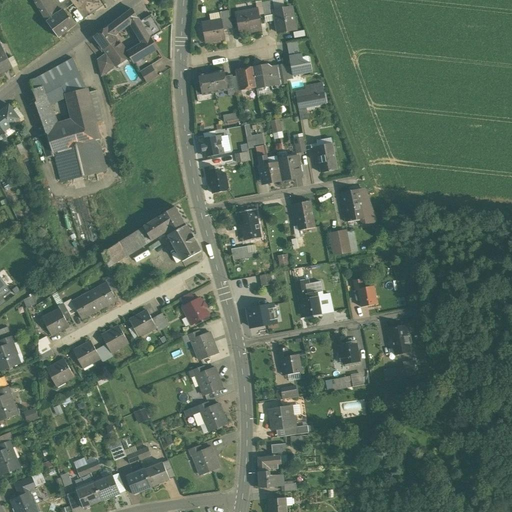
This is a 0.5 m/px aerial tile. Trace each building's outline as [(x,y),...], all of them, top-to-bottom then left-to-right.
[(57,0),(33,0),(47,22),(54,17),(51,13),(61,7),(57,0)] [(65,0),(57,0),(61,7),(51,13),(54,17),(58,14),(58,15),(64,10),(64,11),(67,9),(62,3),(65,0)] [(65,0),(62,3),(67,9),(73,4),(70,0),(65,0)] [(80,2),(79,2),(77,0),(70,0),(73,4),(77,9),(82,5),(80,2)] [(282,0),(277,0),(273,1),(274,11),(284,9),(282,0)] [(262,1),(255,2),(257,10),(258,16),(264,14),(262,3),(262,1)] [(273,1),(262,3),(264,14),(265,17),(274,15),(274,11),(273,1)] [(274,11),(274,15),(278,33),(296,30),(292,8),(284,9),(274,11)] [(64,11),(64,10),(58,15),(58,14),(54,17),(47,22),(59,38),(75,25),(64,11)] [(139,22),(140,22),(133,10),(128,13),(127,13),(134,22),(130,24),(142,44),(144,47),(152,42),(150,39),(139,22)] [(257,10),(237,14),(240,34),(261,30),(258,16),(257,10)] [(229,11),(220,13),(221,20),(223,30),(232,29),(229,11)] [(127,13),(108,28),(114,37),(130,24),(134,22),(127,13)] [(140,22),(139,22),(150,39),(162,32),(151,15),(140,22)] [(221,20),(202,24),(206,43),(225,39),(223,30),(221,20)] [(108,28),(94,37),(99,44),(98,45),(102,50),(103,49),(104,50),(116,41),(117,40),(114,37),(108,28)] [(142,44),(129,52),(135,63),(136,62),(143,58),(144,60),(150,56),(149,54),(156,50),(157,50),(150,39),(152,42),(144,47),(142,44)] [(116,41),(104,50),(106,54),(107,54),(114,63),(126,55),(116,41)] [(0,43),(0,73),(12,68),(0,43)] [(114,63),(107,54),(106,54),(97,61),(101,77),(116,66),(114,63)] [(302,54),(289,57),(293,76),(312,73),(311,63),(304,65),(302,54)] [(73,59),(31,82),(31,83),(31,84),(36,102),(35,103),(44,128),(56,125),(50,106),(67,98),(66,94),(87,89),(73,59)] [(151,65),(140,72),(147,84),(158,77),(151,65)] [(268,66),(253,68),(256,87),(256,88),(274,85),(271,68),(268,66)] [(284,66),(277,67),(280,84),(288,83),(284,66)] [(277,67),(271,68),(274,85),(280,84),(277,67)] [(253,68),(238,71),(241,90),(256,87),(253,68)] [(224,71),(211,73),(215,92),(228,90),(225,77),(224,71)] [(211,73),(199,76),(200,82),(202,95),(215,92),(211,73)] [(232,76),(225,77),(228,90),(235,89),(232,76)] [(322,83),(306,86),(306,90),(295,92),(296,98),(304,97),(306,108),(326,104),(322,83)] [(87,89),(66,94),(67,98),(73,126),(76,125),(79,144),(98,140),(98,139),(95,124),(88,94),(87,89)] [(97,92),(88,94),(95,124),(104,121),(97,92)] [(304,97),(296,98),(299,109),(306,108),(304,97)] [(9,106),(0,112),(0,127),(3,132),(19,119),(11,109),(9,106)] [(225,122),(239,119),(238,113),(224,116),(225,122)] [(281,131),(279,121),(272,123),(274,133),(281,131)] [(56,125),(44,128),(46,134),(47,134),(58,130),(56,125)] [(58,130),(47,134),(53,153),(54,152),(79,144),(76,125),(73,126),(58,130)] [(53,153),(47,134),(40,136),(47,158),(54,156),(53,153)] [(262,135),(248,137),(250,149),(265,146),(262,135)] [(216,137),(205,139),(201,140),(204,157),(223,153),(220,136),(216,137)] [(303,138),(294,140),(296,153),(306,151),(303,138)] [(98,140),(79,144),(54,152),(61,182),(106,171),(98,140)] [(322,146),(313,148),(315,157),(314,157),(316,167),(320,166),(321,173),(337,170),(334,153),(331,153),(330,145),(322,147),(322,146)] [(21,146),(14,149),(17,157),(25,154),(21,146)] [(249,152),(236,154),(238,163),(250,161),(249,152)] [(297,155),(278,159),(278,163),(282,181),(302,177),(297,155)] [(278,163),(268,165),(267,157),(258,158),(260,168),(263,167),(266,183),(282,181),(278,163)] [(225,174),(215,175),(213,167),(205,168),(207,178),(210,177),(213,193),(229,191),(225,174)] [(359,192),(340,196),(342,205),(345,222),(365,218),(359,192)] [(310,201),(291,205),(293,214),(292,214),(295,226),(298,226),(299,231),(315,228),(310,201)] [(185,226),(175,207),(143,227),(151,241),(166,232),(182,262),(201,252),(195,241),(196,241),(193,236),(192,236),(186,225),(185,226)] [(256,212),(237,216),(239,225),(238,225),(241,236),(244,236),(245,241),(261,238),(256,212)] [(143,227),(118,243),(126,257),(151,241),(143,227)] [(346,232),(330,234),(334,256),(350,253),(346,232)] [(301,238),(291,239),(293,249),(303,247),(301,238)] [(118,243),(101,254),(109,268),(126,257),(118,243)] [(248,246),(231,250),(233,260),(250,257),(249,253),(248,246)] [(279,266),(289,263),(287,253),(277,255),(279,266)] [(303,268),(293,270),(297,292),(306,290),(305,285),(304,276),(303,268)] [(270,274),(260,276),(262,287),(273,285),(270,274)] [(113,276),(105,280),(107,283),(107,282),(113,292),(120,289),(113,276)] [(374,287),(364,289),(362,280),(354,282),(355,291),(357,300),(360,300),(361,307),(377,304),(374,287)] [(107,283),(89,292),(99,310),(117,300),(113,292),(107,282),(107,283)] [(320,282),(315,283),(317,297),(318,297),(318,298),(324,297),(320,282)] [(315,283),(305,285),(306,290),(308,299),(317,297),(315,283)] [(7,287),(0,292),(0,306),(6,302),(2,297),(10,291),(7,287)] [(317,297),(308,299),(306,290),(297,292),(299,301),(298,301),(300,311),(304,310),(305,317),(321,314),(318,298),(318,297),(317,297)] [(89,292),(72,302),(77,311),(82,320),(99,310),(89,292)] [(191,293),(180,299),(184,306),(195,301),(191,293)] [(184,306),(182,307),(191,325),(209,316),(200,298),(195,301),(184,306)] [(71,300),(64,303),(70,315),(77,311),(72,302),(71,300)] [(70,315),(64,303),(58,307),(59,309),(60,309),(65,318),(70,315)] [(273,306),(245,311),(248,328),(276,322),(273,306)] [(59,309),(42,318),(52,336),(69,327),(65,318),(60,309),(59,309)] [(147,310),(129,320),(139,338),(156,328),(152,319),(147,310)] [(162,313),(157,316),(164,329),(169,326),(162,313)] [(164,329),(157,316),(152,319),(156,328),(158,331),(164,329)] [(0,334),(9,331),(7,326),(0,328),(0,334)] [(119,326),(102,335),(106,344),(111,353),(129,343),(119,326)] [(396,328),(387,330),(391,348),(394,348),(395,355),(410,352),(407,335),(397,337),(396,328)] [(199,331),(188,335),(190,341),(201,336),(199,331)] [(201,336),(190,341),(191,341),(199,360),(218,353),(218,352),(217,352),(210,334),(211,334),(210,333),(201,336)] [(46,336),(38,341),(39,350),(49,345),(51,344),(46,336)] [(11,337),(0,341),(2,347),(13,343),(11,337)] [(345,337),(336,339),(338,348),(339,358),(343,357),(344,364),(359,361),(356,344),(346,346),(345,337)] [(92,341),(74,351),(84,368),(101,359),(96,350),(92,341)] [(2,347),(0,347),(0,369),(0,370),(0,371),(19,364),(16,355),(15,356),(10,345),(13,344),(13,343),(2,347)] [(111,353),(106,344),(101,347),(108,360),(113,357),(111,353)] [(49,345),(39,350),(39,357),(51,350),(49,345)] [(108,360),(101,347),(96,350),(101,359),(103,362),(108,360)] [(298,355),(288,357),(287,348),(278,350),(280,359),(282,370),(285,369),(286,375),(301,372),(298,355)] [(51,350),(39,357),(39,363),(54,354),(51,350)] [(64,360),(47,369),(57,387),(74,378),(64,360)] [(204,366),(193,370),(195,376),(206,372),(204,366)] [(404,366),(395,368),(398,379),(406,377),(405,370),(404,366)] [(206,372),(195,376),(195,377),(198,376),(202,387),(201,387),(204,396),(223,388),(222,388),(215,369),(215,368),(206,372)] [(395,368),(384,371),(386,381),(398,379),(395,368)] [(351,376),(343,378),(346,388),(353,387),(351,376)] [(343,378),(337,379),(339,390),(346,388),(343,378)] [(295,386),(287,388),(289,399),(297,397),(295,386)] [(9,388),(0,390),(0,397),(11,394),(9,388)] [(0,397),(0,420),(17,414),(14,405),(12,406),(8,395),(11,394),(0,397)] [(208,402),(184,411),(187,418),(199,413),(199,412),(210,408),(208,402)] [(210,408),(199,412),(199,413),(201,412),(208,431),(227,424),(227,423),(227,424),(219,405),(220,404),(219,404),(210,408)] [(292,406),(269,409),(272,431),(277,430),(284,429),(295,427),(292,406)] [(23,412),(26,421),(38,417),(35,407),(23,412)] [(138,423),(148,419),(143,408),(133,412),(138,423)] [(295,427),(284,429),(285,437),(308,433),(307,426),(297,427),(295,427)] [(303,437),(291,437),(291,447),(303,446),(303,437)] [(11,442),(0,446),(0,448),(2,452),(13,447),(11,442)] [(285,444),(271,445),(272,451),(283,450),(283,456),(287,456),(285,444)] [(114,460),(125,456),(121,445),(110,449),(114,460)] [(200,446),(189,450),(191,455),(202,451),(200,446)] [(2,452),(0,452),(0,473),(1,475),(0,475),(1,476),(20,468),(16,460),(15,460),(10,449),(13,448),(13,447),(2,452)] [(147,448),(138,452),(137,452),(140,460),(141,459),(140,459),(150,455),(150,456),(151,455),(148,447),(147,448)] [(202,451),(191,455),(192,456),(195,455),(199,466),(197,467),(200,475),(220,467),(219,467),(212,448),(212,447),(202,451)] [(137,452),(128,456),(127,456),(130,464),(130,463),(140,459),(140,460),(137,452)] [(272,457),(258,458),(259,472),(266,471),(266,470),(278,469),(278,465),(281,464),(280,456),(272,457)] [(73,461),(75,467),(86,463),(84,457),(73,461)] [(97,461),(97,462),(88,466),(87,465),(90,473),(91,473),(90,472),(100,468),(100,469),(101,469),(97,461)] [(168,461),(163,463),(169,480),(175,478),(168,461)] [(162,463),(145,470),(152,487),(169,480),(170,480),(169,480),(163,463),(163,462),(162,463)] [(87,466),(78,470),(77,469),(80,477),(81,477),(80,476),(90,473),(87,465),(87,466)] [(144,471),(128,477),(127,477),(134,495),(134,494),(151,487),(151,488),(152,487),(145,470),(144,470),(144,471)] [(266,471),(259,472),(260,488),(276,487),(275,475),(269,476),(269,471),(266,471)] [(32,475),(35,486),(45,483),(42,472),(32,475)] [(31,476),(14,483),(18,491),(29,487),(31,492),(34,491),(33,490),(36,488),(31,476)] [(112,477),(95,484),(95,483),(102,501),(102,500),(119,493),(119,494),(120,493),(113,476),(112,476),(112,477)] [(94,484),(78,491),(77,490),(77,491),(84,508),(85,508),(84,507),(101,500),(101,501),(102,501),(95,483),(94,483),(94,484)] [(29,487),(18,491),(20,497),(31,492),(29,487)] [(33,505),(29,494),(31,493),(31,492),(20,497),(11,501),(15,511),(37,511),(34,505),(33,505)] [(286,511),(285,498),(268,499),(269,511),(286,511)]
